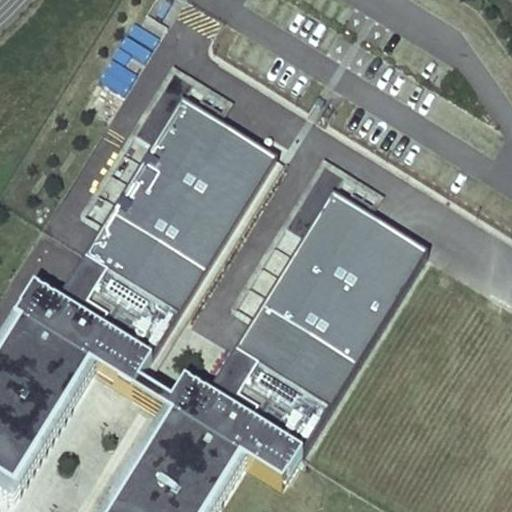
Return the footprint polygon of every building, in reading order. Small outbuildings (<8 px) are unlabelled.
[(22,335),(0,369),(0,490),(13,499),(89,376),(132,403),(152,372),(277,168),(220,133),(231,115),(174,80),(135,143),(154,154),(57,312),(34,298),(14,330),(22,335)] [(283,496),(428,263),(366,224),(377,206),(325,173),(285,237),(303,248),(206,406),(184,392),(164,423),(171,428),(119,511),(212,511),(239,469),(283,496)] [(14,511),(20,503),(13,499),(0,490),(0,369),(22,335),(14,330),(0,352),(0,508),(6,511),(14,511)] [(138,394),(132,403),(164,423),(170,414),(138,394)] [(119,511),(171,428),(164,423),(109,511),(119,511)]
